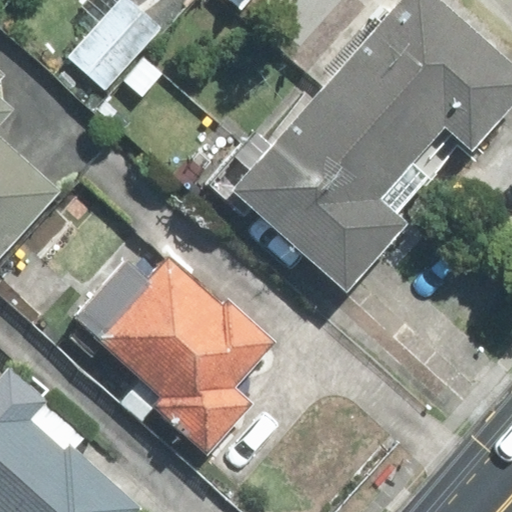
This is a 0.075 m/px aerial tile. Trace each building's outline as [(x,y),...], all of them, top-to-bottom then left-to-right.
[(193,3),(189,0),(112,0),(75,41),(119,82),(193,3)] [(511,113),(511,57),(445,0),(398,0),(239,183),(360,287),(418,221),(386,193),(446,125),(478,152),(511,113)] [(0,244),(84,153),(0,76),(0,244)] [(134,226),(40,326),(186,461),(280,361),(134,226)] [(13,362),(0,375),(0,511),(135,511),(152,495),(13,362)]
